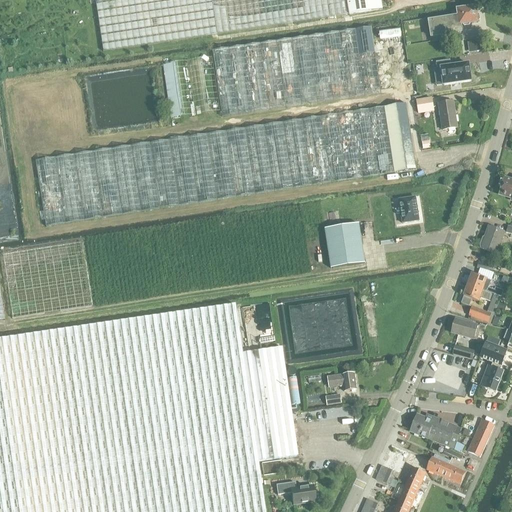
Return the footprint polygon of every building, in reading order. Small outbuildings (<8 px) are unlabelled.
[(95,0),(103,52),(382,10),(380,0),(376,0),(371,1),(370,0),(95,0)] [(478,23),(476,7),(456,10),(457,17),(428,21),(431,38),(461,33),(460,26),(478,23)] [(371,28),(213,51),(222,117),(381,94),(371,28)] [(381,38),(402,35),(401,28),(380,31),(381,38)] [(479,39),(468,41),(470,51),(481,49),(479,39)] [(450,61),(437,63),(438,69),(438,70),(441,69),(443,86),(471,82),(469,65),(451,67),(450,61)] [(433,112),(431,98),(415,101),(418,114),(433,112)] [(457,128),(453,102),(438,104),(442,130),(457,128)] [(36,161),(46,227),(416,170),(406,104),(384,108),(36,161)] [(422,141),(424,148),(431,147),(430,140),(422,141)] [(511,200),(511,180),(505,179),(503,186),(500,188),(499,190),(500,193),(500,194),(511,197),(511,200)] [(415,198),(399,200),(403,224),(419,221),(415,198)] [(359,224),(325,230),(331,269),(365,264),(359,224)] [(482,238),(479,245),(481,247),(482,248),(481,249),(496,254),(504,232),(489,226),(485,237),(484,237),(482,238)] [(479,261),(477,269),(487,272),(489,264),(479,261)] [(472,274),(468,286),(501,297),(504,291),(485,284),(487,279),(472,274)] [(495,315),(501,297),(468,286),(461,304),(469,307),(472,300),(479,302),(480,298),(491,302),(487,313),(472,307),(469,316),(488,322),(487,325),(491,326),(492,325),(494,317),(495,315)] [(497,310),(504,313),(507,305),(500,302),(497,310)] [(241,353),(234,304),(0,339),(0,511),(264,511),(258,462),(241,353)] [(500,319),(494,317),(492,325),(497,327),(500,319)] [(480,324),(480,326),(456,319),(452,332),(477,340),(479,332),(484,334),(486,326),(480,324)] [(488,337),(486,342),(498,347),(500,341),(488,337)] [(507,350),(498,347),(486,342),(481,357),(493,362),(491,367),(488,366),(481,386),(496,391),(503,372),(498,370),(500,365),(501,365),(507,350)] [(456,346),(453,354),(472,359),(474,351),(456,346)] [(281,348),(241,353),(258,462),(297,456),(281,348)] [(329,388),(343,386),(344,392),(356,390),(354,374),(327,378),(329,388)] [(294,404),(300,403),(296,376),(290,377),(294,404)] [(341,404),(340,396),(326,398),(327,406),(341,404)] [(410,433),(427,440),(441,445),(453,450),(462,429),(454,426),(429,417),(426,415),(425,419),(417,416),(410,432),(410,433)] [(482,421),(477,432),(474,439),(485,445),(494,426),(482,421)] [(471,431),(465,429),(463,435),(469,437),(471,431)] [(480,457),(485,445),(474,439),(468,452),(480,457)] [(463,446),(456,443),(453,450),(460,454),(463,446)] [(427,470),(427,471),(443,478),(448,465),(432,458),(427,470)] [(465,473),(448,465),(443,478),(460,485),(465,473)] [(382,467),(379,474),(390,478),(393,472),(382,467)] [(425,475),(413,469),(406,486),(418,491),(425,475)] [(387,485),(390,478),(379,474),(376,480),(387,485)] [(294,483),(276,485),(277,495),(291,493),(293,505),(315,502),(314,498),(315,495),(314,493),(313,490),(313,486),(295,489),(294,483)] [(410,507),(418,491),(406,486),(399,502),(410,507)] [(368,500),(365,506),(375,511),(378,505),(368,500)] [(399,502),(394,511),(408,511),(410,507),(399,502)]
